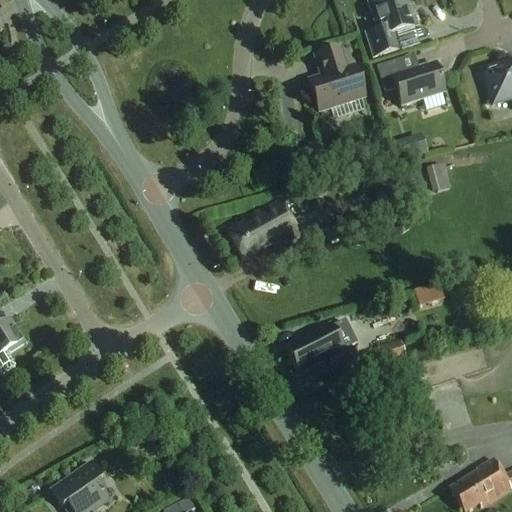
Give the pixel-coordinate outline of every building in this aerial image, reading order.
[(405,7),(402,0),(371,0),(366,2),(375,33),(364,37),(372,61),(399,52),(394,37),(416,29),(411,13),(405,7)] [(345,72),(338,52),(314,59),(320,80),(308,84),(318,115),(363,101),(353,70),(345,72)] [(511,63),(481,74),(492,108),(511,102),(511,106),(511,63)] [(398,78),(394,64),(375,70),(383,95),(394,92),(400,110),(443,96),(434,66),(398,78)] [(420,137),(390,147),(391,152),(396,166),(396,167),(398,166),(407,163),(427,157),(420,137)] [(290,155),(298,186),(324,180),(315,148),(290,155)] [(379,169),(394,165),(391,155),(376,160),(379,169)] [(444,168),(425,173),(431,197),(450,193),(444,168)] [(377,211),(424,199),(418,175),(371,186),(377,211)] [(296,240),(277,205),(241,224),(242,227),(225,236),(240,264),(273,247),(275,251),(296,240)] [(295,347),(285,352),(298,376),(331,359),(337,371),(355,362),(349,349),(354,347),(341,321),(329,327),(294,345),(295,347)] [(0,377),(15,368),(6,354),(8,353),(9,356),(24,347),(8,322),(0,327),(0,377)] [(365,357),(371,374),(405,362),(398,343),(376,350),(377,353),(365,357)] [(401,414),(426,406),(422,396),(397,404),(401,414)] [(428,409),(404,417),(408,430),(432,422),(428,409)] [(510,493),(511,492),(511,474),(501,479),(491,463),(475,473),(476,475),(448,492),(460,511),(471,511),(477,508),(479,511),(510,493)] [(101,483),(90,467),(50,495),(61,511),(66,507),(69,511),(95,511),(108,503),(96,487),(101,483)] [(192,511),(187,502),(176,508),(178,511),(192,511)]
